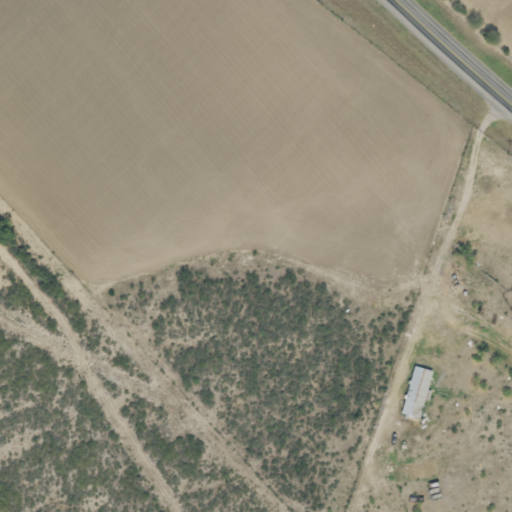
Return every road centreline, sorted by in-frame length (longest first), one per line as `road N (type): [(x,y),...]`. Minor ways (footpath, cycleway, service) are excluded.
road 1 (residential): [(179,511),(67,321),(0,234)]
road 2 (trunk): [(393,0),(511,106)]
